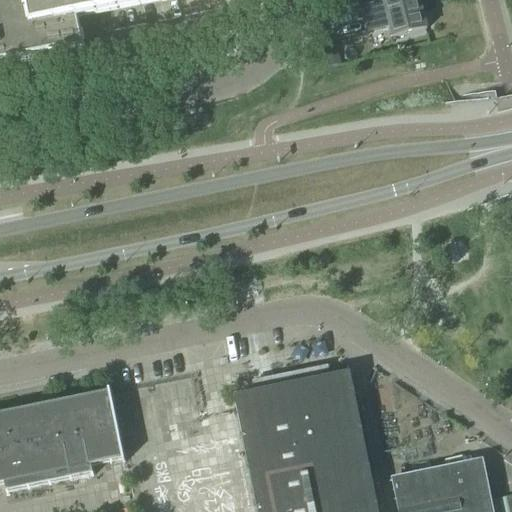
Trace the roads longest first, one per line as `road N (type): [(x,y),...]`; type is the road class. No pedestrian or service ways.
road 1 (unclassified): [(0,369),(300,312),(328,315),(511,435)]
road 2 (secondary): [(0,279),(413,188),(503,149)]
road 3 (secondary): [(503,149),(399,152),(0,230)]
road 4 (unclassified): [(313,0),(266,64),(243,79),(0,133)]
road 5 (unknown): [(328,315),(355,375),(388,511)]
road 6 (unknown): [(132,344),(181,413),(216,511)]
